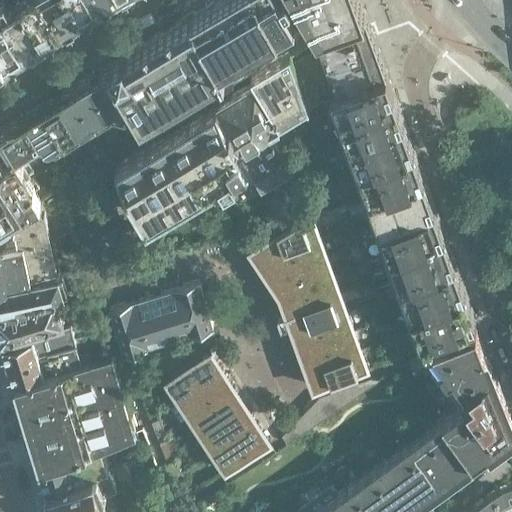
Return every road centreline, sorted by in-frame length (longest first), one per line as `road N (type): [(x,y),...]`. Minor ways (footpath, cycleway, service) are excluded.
road 1 (residential): [(511,346),(415,66),(441,30),(469,14)]
road 2 (residential): [(161,0),(0,95)]
